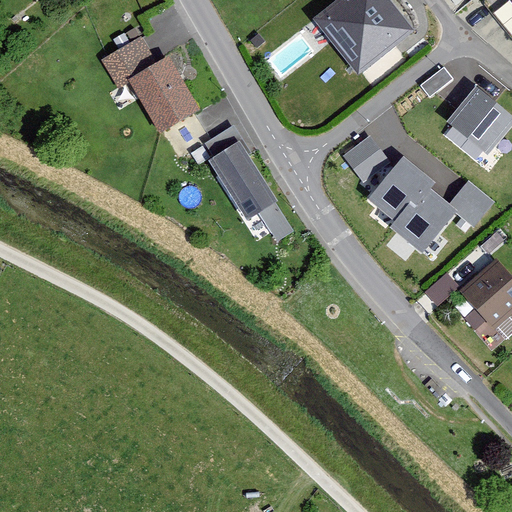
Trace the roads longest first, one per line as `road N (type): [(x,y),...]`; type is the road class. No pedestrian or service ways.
road 1 (residential): [(294,173),(360,267),(511,425)]
road 2 (residential): [(294,173),(463,42),(511,77)]
road 3 (residential): [(194,0),(294,173)]
